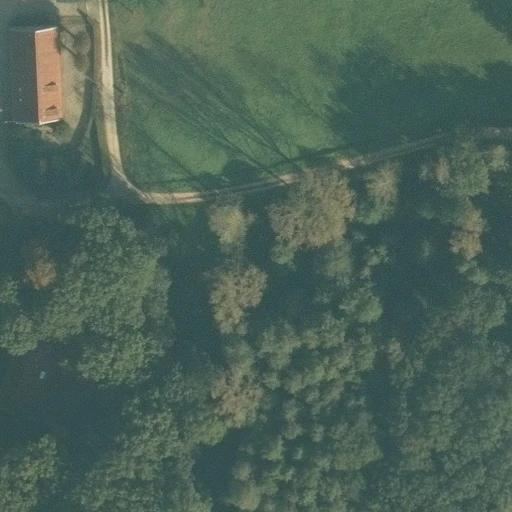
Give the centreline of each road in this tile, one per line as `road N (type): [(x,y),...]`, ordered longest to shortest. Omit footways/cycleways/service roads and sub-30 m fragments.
road 1 (track): [(511,134),(465,135),(226,191),(121,202)]
road 2 (track): [(121,202),(100,0)]
